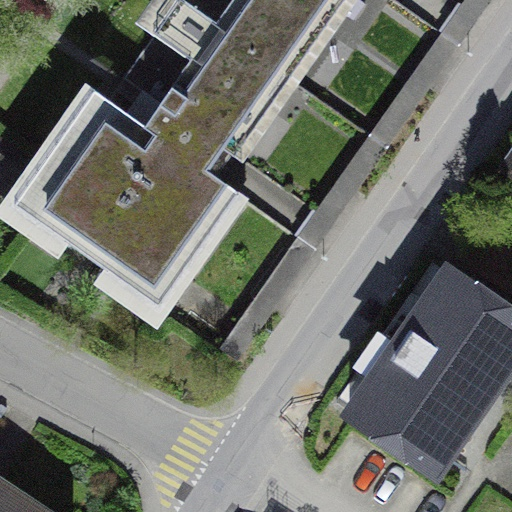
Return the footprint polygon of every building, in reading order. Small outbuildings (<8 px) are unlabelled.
[(230,154),(286,74),(180,0),(125,78),(160,102),(142,128),(94,95),(16,206),(156,304),(236,191),(181,153),(197,131),(230,154)] [(180,0),(286,74),(338,0),(180,0)] [(511,251),(483,231),(464,259),(511,291),(511,251)] [(511,395),(511,312),(453,269),(343,420),(441,492),(511,395)] [(24,511),(0,495),(0,511),(24,511)]
